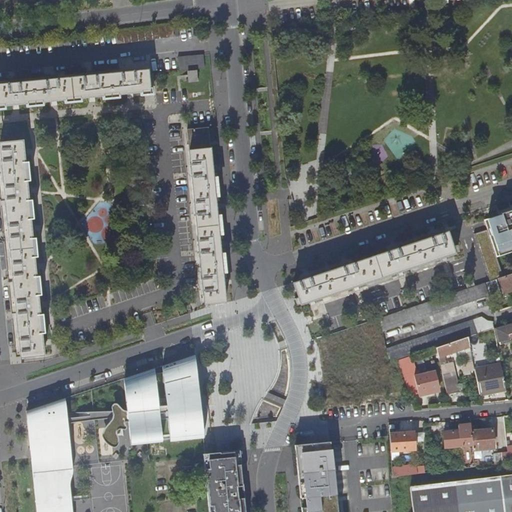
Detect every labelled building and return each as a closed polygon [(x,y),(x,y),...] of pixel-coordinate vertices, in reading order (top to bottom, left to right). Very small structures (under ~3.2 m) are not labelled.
[(203,55),(178,57),(178,71),(204,69),(203,55)] [(0,86),(0,106),(149,91),(146,71),(0,86)] [(188,83),(190,82),(196,82),(195,72),(188,73),(188,83)] [(187,130),(204,305),(224,303),(207,128),(187,130)] [(0,130),(0,150),(20,357),(42,355),(20,129),(0,130)] [(511,210),(485,219),(498,258),(511,253),(511,210)] [(453,254),(446,233),(292,284),(299,305),(453,254)] [(503,295),(511,291),(511,275),(502,278),(504,284),(499,285),(503,295)] [(488,296),(484,283),(303,343),(306,356),(488,296)] [(477,333),(473,319),(311,373),(310,373),(313,386),(316,385),(477,333)] [(511,324),(496,330),(498,338),(511,333),(511,324)] [(467,338),(468,346),(471,362),(479,360),(476,343),(490,339),(490,336),(493,335),(491,330),(467,338)] [(468,346),(467,338),(467,337),(447,344),(449,353),(468,346)] [(210,438),(202,353),(166,365),(174,442),(210,438)] [(505,362),(477,367),(482,395),(510,390),(505,362)] [(448,375),(446,365),(440,366),(442,377),(446,394),(458,391),(454,374),(448,375)] [(170,443),(164,366),(127,380),(132,444),(170,443)] [(414,375),(418,393),(438,388),(434,370),(414,375)] [(77,511),(72,396),(27,411),(38,511),(77,511)] [(464,469),(474,468),(472,452),(470,433),(469,426),(458,427),(458,432),(444,434),(445,449),(461,448),(464,469)] [(470,433),(472,452),(493,450),(491,431),(470,433)] [(412,434),(389,436),(391,454),(415,451),(412,434)] [(331,442),(295,446),(301,511),(339,511),(337,493),(332,449),(331,449),(331,445),(331,442)] [(246,511),(240,451),(203,455),(208,511),(246,511)] [(493,466),(502,465),(501,455),(492,455),(493,466)] [(416,467),(392,471),(392,478),(417,475),(416,467)] [(511,511),(511,475),(410,489),(412,511),(511,511)]
